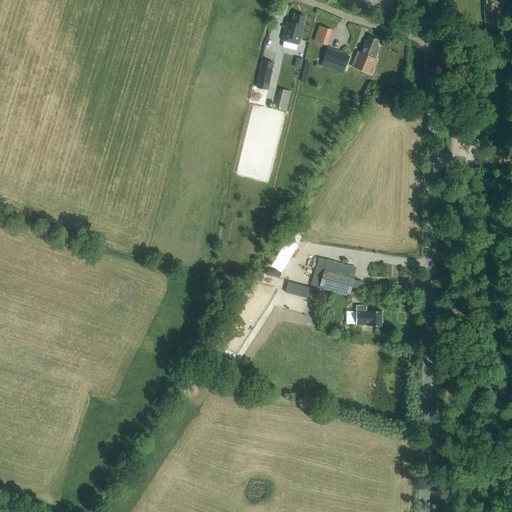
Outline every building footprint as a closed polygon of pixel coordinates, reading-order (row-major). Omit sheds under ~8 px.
[(500,20),(497,0),(483,0),(485,11),(484,11),(485,22),(500,20)] [(302,26),(304,17),(294,14),(292,23),(287,22),(282,41),(298,45),(303,26),(302,26)] [(320,25),(317,40),(332,43),(334,27),(320,25)] [(375,57),(376,54),(376,53),(379,47),(376,45),(378,41),(368,36),(366,41),(365,40),(359,54),(357,53),(351,66),(371,75),(377,60),(374,58),(375,57)] [(327,47),(323,59),(331,62),(341,66),(345,67),(350,56),(327,47)] [(274,63),(262,61),(256,88),(268,91),(274,63)] [(288,108),(293,89),(283,87),(279,106),(288,108)] [(327,260),(318,257),(310,285),(348,296),(354,275),(324,267),(327,260)] [(281,271),(268,268),(266,274),(280,277),(281,271)] [(356,304),(356,311),(355,324),(365,325),(381,326),(381,310),(366,310),(366,305),(356,304)]
